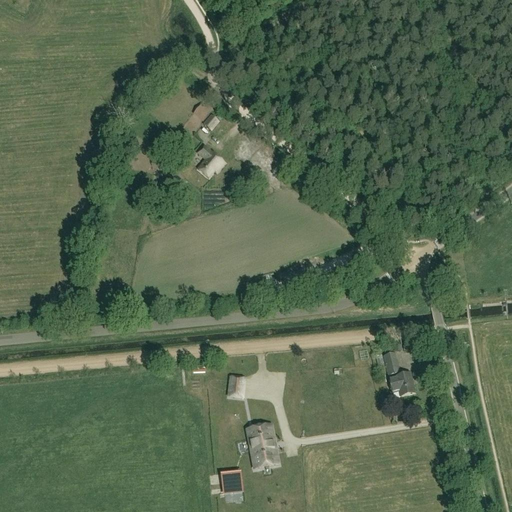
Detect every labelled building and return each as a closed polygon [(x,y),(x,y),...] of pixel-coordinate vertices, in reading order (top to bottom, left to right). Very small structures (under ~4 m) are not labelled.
[(211,132),(219,123),(211,116),(203,126),(211,132)] [(219,170),(224,163),(213,153),(213,154),(204,147),(198,155),(206,161),(199,171),(209,179),(217,169),(219,170)] [(173,186),(180,179),(173,172),(162,182),(167,188),(171,184),(173,186)] [(389,376),(400,374),(396,355),(384,358),(389,376)] [(401,398),(415,395),(411,375),(396,378),(396,379),(390,381),(393,395),(400,393),(401,398)] [(245,400),(247,380),(229,378),(227,398),(245,400)] [(270,427),(248,432),(255,469),(278,465),(270,427)] [(240,472),(222,475),(223,486),(224,494),(242,491),(240,472)]
